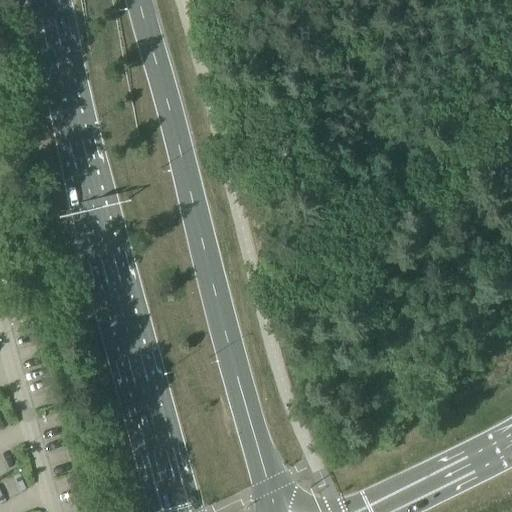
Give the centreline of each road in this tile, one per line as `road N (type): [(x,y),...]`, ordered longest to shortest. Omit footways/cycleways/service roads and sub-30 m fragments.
road 1 (primary): [(274,511),(138,0)]
road 2 (primary): [(44,0),(175,511)]
road 3 (motorway): [(511,441),(374,511)]
